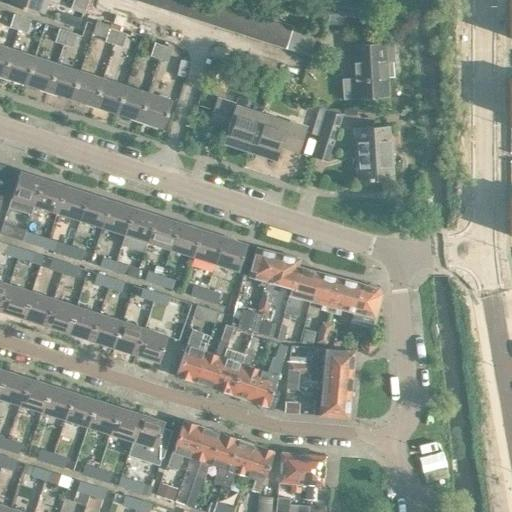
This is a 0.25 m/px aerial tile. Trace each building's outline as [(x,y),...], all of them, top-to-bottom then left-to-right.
[(40,0),(9,0),(8,4),(36,13),(40,0)] [(86,5),(73,0),(70,8),(83,13),(86,5)] [(160,0),(158,8),(170,11),(173,0),(160,0)] [(173,0),(170,11),(181,15),(186,0),(173,0)] [(186,0),(181,15),(193,19),(198,0),(186,0)] [(198,0),(193,19),(204,22),(211,0),(198,0)] [(211,0),(204,22),(215,26),(223,3),(212,0),(211,0)] [(315,0),(315,14),(363,17),(363,0),(315,0)] [(215,26),(227,30),(234,7),(223,3),(215,26)] [(227,30),(238,34),(246,11),(234,7),(227,30)] [(238,34),(250,37),(257,14),(246,11),(238,34)] [(8,27),(17,29),(21,16),(13,13),(8,27)] [(81,18),(66,13),(63,24),(77,29),(81,18)] [(250,37),(261,41),(269,18),(257,14),(250,37)] [(21,16),(17,29),(26,32),(30,19),(21,16)] [(261,41),(273,45),(280,22),(269,18),(261,41)] [(285,48),(292,26),(292,25),(291,25),(280,22),(273,45),(285,48)] [(285,48),(297,52),(305,28),(292,26),(285,48)] [(53,42),(62,44),(67,31),(58,28),(53,42)] [(104,41),(113,44),(117,30),(108,28),(104,41)] [(305,28),(297,52),(309,56),(318,29),(305,28)] [(117,30),(113,44),(121,46),(126,33),(117,30)] [(67,31),(62,44),(71,47),(75,34),(67,31)] [(150,55),(158,58),(163,45),(154,42),(150,55)] [(387,95),(385,61),(392,60),(391,43),(350,46),(352,77),(342,78),(343,97),(387,95)] [(0,75),(2,77),(11,48),(0,44),(0,75)] [(163,45),(158,58),(167,61),(171,48),(163,45)] [(2,77),(25,84),(34,56),(11,48),(2,77)] [(25,84),(48,91),(57,63),(34,56),(25,84)] [(180,59),(176,75),(185,76),(188,61),(180,59)] [(48,91),(71,99),(80,71),(57,63),(48,91)] [(71,99),(95,106),(104,78),(80,71),(71,99)] [(95,106),(118,114),(127,86),(104,78),(95,106)] [(118,114),(141,121),(150,93),(127,86),(118,114)] [(150,93),(141,121),(162,128),(171,100),(150,93)] [(221,143),(248,152),(262,112),(261,111),(260,116),(234,107),(235,103),(216,97),(208,123),(209,123),(211,117),(228,123),(221,143)] [(262,112),(248,152),(276,160),(282,141),(299,146),(297,152),(298,152),(307,126),(288,120),(286,124),(261,116),(262,112)] [(338,113),(326,112),(313,157),(324,160),(338,113)] [(407,113),(407,121),(421,121),(421,112),(407,113)] [(392,178),(389,127),(354,129),(357,180),(392,178)] [(0,164),(0,178),(7,181),(11,167),(0,164)] [(10,197),(33,205),(42,178),(19,171),(10,197)] [(33,205),(56,212),(64,185),(42,178),(33,205)] [(56,212),(78,219),(87,192),(64,185),(56,212)] [(78,219),(101,226),(110,200),(87,192),(78,219)] [(101,226),(124,234),(132,207),(110,200),(101,226)] [(124,234),(147,241),(155,214),(132,207),(124,234)] [(147,241),(169,248),(178,222),(155,214),(147,241)] [(169,248),(192,256),(201,229),(178,222),(169,248)] [(0,233),(9,236),(22,240),(25,232),(1,224),(0,228),(0,233)] [(192,256),(215,263),(223,236),(201,229),(192,256)] [(25,232),(22,240),(35,245),(38,236),(25,232)] [(223,236),(215,263),(237,270),(246,244),(223,236)] [(54,251),(67,255),(70,246),(57,242),(54,251)] [(3,253),(16,257),(19,248),(6,244),(3,253)] [(70,246),(67,255),(80,259),(83,251),(70,246)] [(268,287),(277,252),(255,247),(247,276),(260,279),(259,284),(264,285),(264,286),(268,287)] [(19,248),(16,257),(30,261),(33,252),(19,248)] [(279,284),(290,287),(291,287),(297,266),(299,258),(277,252),(268,287),(267,291),(262,290),(260,301),(269,303),(273,304),(279,284)] [(40,264),(62,272),(65,263),(51,258),(42,255),(40,264)] [(99,265),(112,270),(115,261),(102,256),(99,265)] [(115,261),(112,270),(126,274),(128,265),(115,261)] [(65,263),(62,272),(75,276),(74,281),(82,283),(86,269),(78,267),(65,263)] [(154,266),(153,273),(160,275),(162,268),(154,266)] [(301,298),(310,301),(317,271),(297,266),(291,287),(290,287),(283,312),(297,316),(301,298)] [(144,280),(158,284),(161,275),(147,271),(144,280)] [(320,309),(330,312),(339,277),(317,271),(310,301),(321,304),(320,309)] [(94,282),(107,286),(110,277),(97,273),(94,282)] [(161,275),(158,284),(171,288),(174,280),(161,275)] [(110,277),(107,286),(121,291),(124,282),(110,277)] [(340,309),(352,312),(360,283),(339,277),(330,312),(338,314),(340,309)] [(360,283),(352,312),(349,321),(372,327),(381,293),(378,287),(360,283)] [(0,306),(0,310),(22,318),(30,291),(7,284),(0,306)] [(139,296),(152,301),(155,292),(142,287),(132,285),(130,294),(139,296)] [(190,294),(203,298),(206,289),(192,285),(190,294)] [(206,289),(203,298),(216,302),(219,294),(206,289)] [(22,318),(44,325),(53,298),(30,291),(22,318)] [(155,292),(152,301),(166,305),(169,296),(155,292)] [(44,325),(67,332),(76,306),(53,298),(44,325)] [(266,312),(269,303),(260,301),(257,310),(266,312)] [(195,304),(191,315),(213,322),(216,311),(195,304)] [(67,332),(90,340),(98,313),(76,306),(67,332)] [(238,328),(255,333),(261,313),(243,309),(238,328)] [(90,340),(112,347),(121,320),(98,313),(90,340)] [(261,313),(255,333),(271,337),(275,323),(260,320),(262,313),(261,313)] [(112,347),(135,354),(144,328),(121,320),(112,347)] [(321,322),(319,332),(328,334),(331,324),(321,322)] [(194,381),(212,387),(222,356),(223,357),(228,342),(232,327),(225,324),(221,336),(220,339),(215,354),(204,350),(194,381)] [(276,338),(283,340),(286,326),(280,325),(276,338)] [(144,328),(135,354),(158,362),(166,335),(144,328)] [(304,330),(302,342),(310,343),(313,332),(304,330)] [(328,334),(319,332),(316,342),(325,344),(328,334)] [(175,375),(194,381),(204,350),(194,347),(198,336),(190,333),(186,344),(175,375)] [(238,344),(246,347),(249,336),(242,333),(238,344)] [(249,336),(246,347),(253,349),(257,338),(249,336)] [(359,344),(367,353),(376,346),(368,336),(359,344)] [(258,369),(248,400),(266,406),(282,360),(286,346),(278,344),(274,357),(269,372),(258,369)] [(212,387),(230,394),(245,348),(238,345),(233,360),(223,357),(222,356),(212,387)] [(230,394),(248,400),(258,369),(248,366),(254,350),(245,348),(230,394)] [(308,369),(311,369),(352,373),(354,350),(324,348),(323,357),(311,356),(310,364),(297,363),(297,372),(308,373),(308,369)] [(288,371),(297,372),(297,363),(288,362),(288,371)] [(321,380),(320,392),(350,395),(352,373),(311,369),(310,379),(321,380)] [(0,384),(0,398),(19,404),(27,377),(5,370),(0,384)] [(286,388),(304,390),(306,378),(287,376),(286,388)] [(19,404),(41,411),(50,385),(27,377),(19,404)] [(41,411),(64,419),(72,392),(50,385),(41,411)] [(64,419),(87,426),(95,399),(72,392),(64,419)] [(350,395),(320,392),(319,404),(314,403),(313,409),(312,414),(318,414),(318,415),(348,417),(350,395)] [(286,394),(284,412),(298,413),(298,406),(302,407),(303,396),(286,394)] [(87,426),(109,433),(118,406),(95,399),(87,426)] [(109,433),(132,440),(140,414),(118,406),(109,433)] [(140,414),(132,440),(155,448),(153,453),(162,456),(171,429),(162,427),(164,421),(140,414)] [(180,453),(190,456),(200,426),(182,419),(171,451),(172,451),(167,465),(175,468),(180,453)] [(203,478),(208,463),(219,432),(200,426),(190,456),(200,460),(195,475),(203,478)] [(213,481),(221,484),(237,438),(219,432),(208,463),(218,466),(213,481)] [(234,471),(243,474),(254,444),(237,438),(221,484),(229,486),(234,471)] [(7,440),(4,448),(18,453),(20,444),(7,440)] [(254,444),(243,474),(254,478),(251,489),(259,492),(273,450),(254,444)] [(36,459),(50,463),(53,454),(39,450),(36,459)] [(300,489),(300,484),(303,453),(280,451),(278,481),(290,483),(290,488),(300,489)] [(303,453),(300,484),(304,484),(303,498),(312,499),(313,484),(323,485),(325,455),(303,453)] [(53,454),(50,463),(63,467),(66,458),(53,454)] [(2,456),(0,461),(0,464),(12,469),(15,460),(2,456)] [(81,473),(95,478),(98,469),(100,461),(89,457),(86,465),(84,464),(81,473)] [(31,475),(44,480),(47,471),(34,466),(31,475)] [(98,469),(95,478),(108,482),(111,473),(98,469)] [(47,471),(44,480),(57,484),(60,475),(47,471)] [(191,488),(199,490),(202,479),(195,476),(191,488)] [(127,488),(140,492),(143,483),(130,479),(127,488)] [(76,490),(89,494),(92,485),(79,481),(76,490)] [(159,481),(154,494),(172,500),(177,488),(161,482),(159,481)] [(111,511),(114,500),(116,493),(114,492),(105,490),(92,485),(89,494),(103,498),(100,507),(111,511)] [(121,504),(135,508),(138,499),(116,493),(114,500),(122,503),(121,504)] [(258,495),(257,511),(269,511),(271,496),(258,495)] [(138,499),(135,508),(146,511),(148,511),(151,504),(138,499)] [(211,511),(230,511),(232,507),(215,501),(211,511)] [(275,511),(276,511),(287,511),(288,502),(275,501),(275,511)] [(298,504),(297,511),(307,511),(308,504),(298,503),(298,504)] [(307,511),(326,511),(327,505),(309,503),(308,504),(307,511)]
